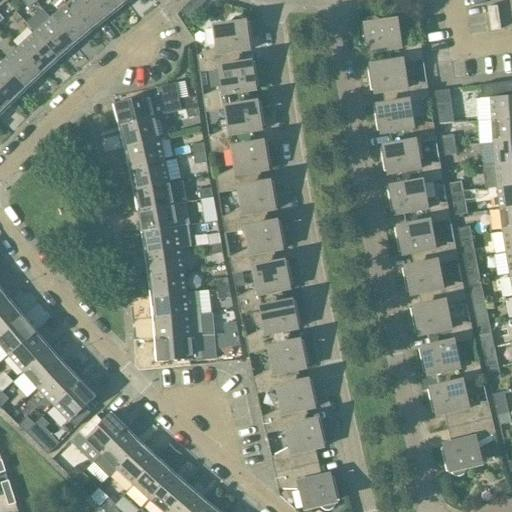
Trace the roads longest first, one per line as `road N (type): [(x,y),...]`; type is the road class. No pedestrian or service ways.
road 1 (residential): [(271,0),(295,173),(368,511)]
road 2 (residential): [(427,511),(361,186),(333,0)]
road 3 (residential): [(283,511),(133,377),(0,219)]
road 4 (residential): [(0,178),(172,0)]
